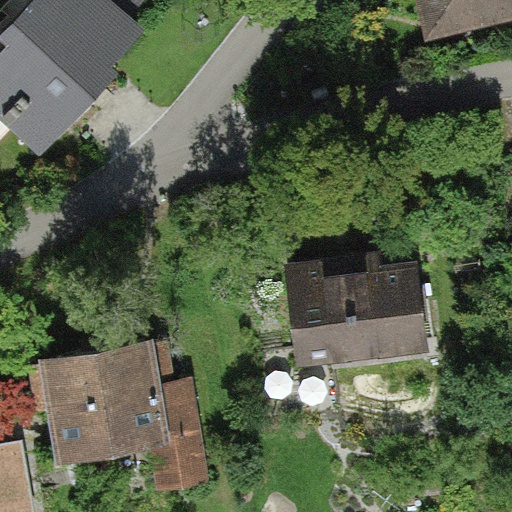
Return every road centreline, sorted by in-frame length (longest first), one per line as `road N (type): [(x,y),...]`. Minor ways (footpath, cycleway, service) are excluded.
road 1 (residential): [(171,168),(511,82)]
road 2 (residential): [(171,168),(221,84),(287,0)]
road 3 (residential): [(0,252),(171,168)]
